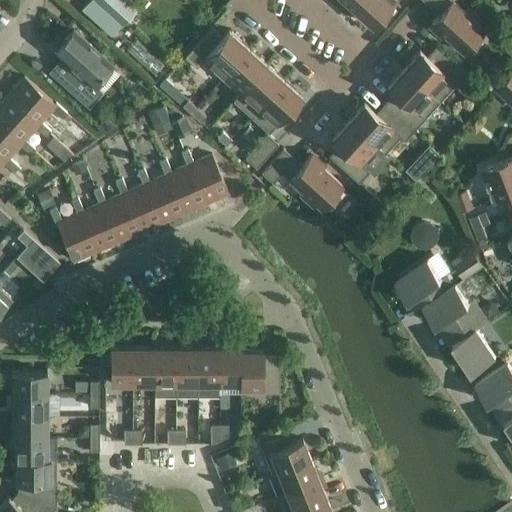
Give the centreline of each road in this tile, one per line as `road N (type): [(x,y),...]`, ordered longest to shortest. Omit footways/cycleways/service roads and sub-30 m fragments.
road 1 (residential): [(369,511),(286,306),(212,226),(81,282),(0,338)]
road 2 (residential): [(511,474),(404,313)]
road 3 (residential): [(255,0),(249,6),(343,91)]
